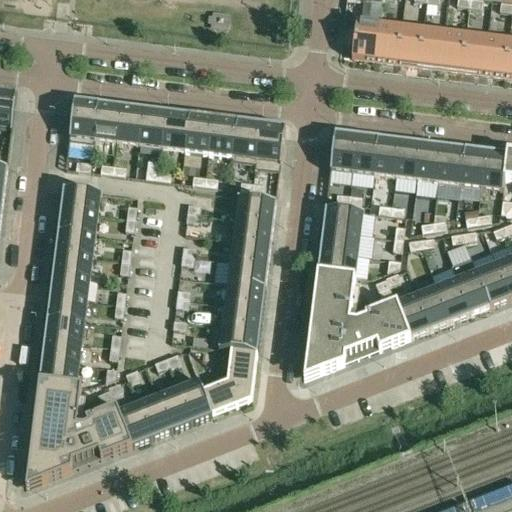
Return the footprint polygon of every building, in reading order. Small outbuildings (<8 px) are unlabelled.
[(393,0),(384,0),(383,8),(396,9),(397,0),(393,0)] [(440,0),(427,0),(427,7),(439,8),(440,0)] [(471,3),(458,2),(457,10),(470,12),(471,3)] [(471,3),(470,12),(482,14),(483,5),(471,3)] [(511,8),(501,7),(500,16),(511,17),(511,8)] [(359,25),(354,62),(376,65),(381,27),(359,25)] [(402,30),(381,27),(376,65),(397,68),(402,30)] [(423,33),(402,30),(397,68),(419,70),(423,33)] [(445,35),(423,33),(419,70),(440,73),(445,35)] [(445,35),(440,73),(462,76),(466,38),(445,35)] [(466,38),(462,76),(483,78),(488,41),(466,38)] [(488,41),(483,78),(504,81),(509,43),(488,41)] [(17,97),(0,95),(0,133),(11,135),(11,136),(12,136),(17,97)] [(99,107),(75,104),(70,143),(71,143),(71,142),(95,145),(99,107)] [(99,107),(95,145),(117,148),(122,110),(99,107)] [(122,110),(117,148),(140,151),(145,113),(122,110)] [(145,113),(140,151),(163,153),(167,116),(145,113)] [(167,116),(163,153),(185,156),(190,119),(167,116)] [(214,122),(190,119),(185,156),(209,159),(214,122)] [(237,125),(214,122),(209,159),(233,162),(237,125)] [(237,125),(233,162),(257,165),(261,128),(237,125)] [(286,131),(261,128),(257,165),(280,168),(280,169),(281,170),(286,131)] [(331,174),(353,177),(357,140),(335,137),(331,175),(331,174)] [(353,177),(374,179),(379,143),(357,140),(353,177)] [(374,179),(396,182),(400,145),(379,143),(374,179)] [(396,182),(417,185),(422,148),(400,145),(396,182)] [(417,185),(439,187),(443,151),(422,148),(417,185)] [(439,187),(460,190),(465,153),(443,151),(439,187)] [(460,190),(482,193),(486,156),(465,153),(460,190)] [(482,193),(503,195),(508,159),(486,156),(482,193)] [(503,197),(505,184),(511,184),(511,159),(508,159),(503,195),(503,197)] [(92,168),(79,167),(78,176),(91,177),(92,168)] [(101,178),(113,180),(114,171),(102,169),(101,178)] [(127,173),(114,171),(113,180),(126,182),(127,173)] [(160,177),(147,175),(146,184),(158,186),(160,177)] [(172,179),(160,177),(158,186),(171,187),(172,179)] [(206,183),(194,181),(193,190),(205,192),(206,183)] [(219,184),(206,183),(205,192),(217,193),(219,184)] [(240,196),(253,197),(254,189),(241,187),(240,196)] [(266,190),(254,189),(253,197),(265,199),(266,190)] [(64,193),(61,215),(98,220),(101,199),(102,199),(102,198),(64,193)] [(338,199),(337,208),(349,209),(350,201),(338,199)] [(444,213),(446,200),(431,199),(430,211),(444,213)] [(350,201),(349,209),(361,211),(362,202),(350,201)] [(239,203),(236,224),(274,229),(277,207),(238,202),(238,203),(239,203)] [(505,221),(511,211),(511,206),(502,205),(500,220),(505,221)] [(189,209),(188,218),(200,220),(201,211),(189,209)] [(391,221),(392,212),(380,210),(379,219),(391,221)] [(129,211),(127,223),(136,225),(137,212),(129,211)] [(403,222),(404,213),(392,212),(391,221),(403,222)] [(323,235),(360,240),(363,218),(364,218),(326,213),(323,235)] [(61,215),(58,237),(96,241),(98,220),(61,215)] [(188,218),(187,227),(199,229),(200,220),(188,218)] [(490,219),(478,221),(479,230),(491,228),(490,219)] [(478,221),(466,223),(468,232),(479,230),(478,221)] [(127,223),(126,236),(134,237),(136,225),(127,223)] [(236,224),(234,246),(271,250),(274,229),(236,224)] [(445,226),(434,228),(435,237),(447,235),(445,226)] [(434,228),(422,230),(423,239),(435,237),(434,228)] [(505,231),(494,236),(497,244),(508,240),(505,231)] [(396,232),(395,244),(404,245),(405,233),(396,232)] [(321,257),(357,261),(360,240),(323,235),(321,257)] [(58,237),(55,258),(93,263),(96,241),(58,237)] [(476,237),(464,238),(465,247),(477,245),(476,237)] [(464,238),(452,240),(453,249),(465,247),(464,238)] [(421,245),(423,254),(435,252),(433,243),(421,245)] [(395,244),(393,256),(402,257),(404,245),(395,244)] [(421,245),(409,247),(411,256),(423,254),(421,245)] [(234,246),(231,267),(268,272),(271,250),(234,246)] [(511,251),(511,250),(492,258),(496,269),(511,262),(511,251)] [(184,252),(183,261),(195,263),(196,254),(184,252)] [(123,254),(122,266),(131,267),(132,255),(123,254)] [(349,282),(356,283),(355,283),(357,261),(321,257),(318,278),(349,282)] [(55,258),(53,279),(90,284),(93,263),(55,258)] [(492,258),(472,265),(476,276),(496,269),(492,258)] [(183,261),(181,270),(194,271),(195,263),(183,261)] [(511,262),(496,269),(510,304),(511,303),(511,262)] [(471,263),(452,271),(457,284),(456,284),(470,320),(490,312),(476,276),(472,265),(471,263)] [(401,267),(390,265),(388,278),(395,275),(400,273),(401,267)] [(122,266),(120,279),(129,280),(131,267),(122,266)] [(217,266),(215,286),(229,288),(228,289),(266,293),(268,272),(231,267),(231,268),(217,266)] [(496,269),(476,276),(490,312),(510,304),(496,269)] [(318,278),(305,384),(410,343),(398,313),(398,314),(367,326),(368,327),(342,337),(349,282),(318,278)] [(398,278),(386,283),(387,285),(390,291),(401,287),(398,278)] [(53,279),(50,301),(88,306),(90,284),(53,279)] [(456,284),(437,292),(450,327),(470,320),(456,284)] [(387,285),(376,290),(379,297),(390,293),(390,291),(387,285)] [(228,289),(226,310),(263,315),(266,293),(228,289)] [(437,292),(417,300),(430,335),(450,327),(437,292)] [(390,293),(379,297),(382,305),(393,300),(390,293)] [(178,295),(177,304),(190,305),(191,297),(178,295)] [(118,297),(117,309),(125,310),(127,298),(118,297)] [(393,300),(382,305),(385,312),(396,308),(393,300)] [(417,300),(396,308),(398,313),(410,343),(430,335),(417,300)] [(50,301),(47,322),(85,327),(88,306),(50,301)] [(177,304),(176,313),(188,314),(190,305),(177,304)] [(117,309),(115,322),(124,323),(125,310),(117,309)] [(226,310),(223,331),(261,336),(263,315),(226,310)] [(47,322),(45,344),(82,348),(85,327),(47,322)] [(174,325),(173,334),(186,336),(187,327),(174,325)] [(219,352),(219,354),(231,355),(258,358),(261,336),(223,331),(220,353),(219,352)] [(113,340),(111,352),(120,353),(122,341),(113,340)] [(45,344),(42,365),(80,370),(82,348),(45,344)] [(111,352),(110,365),(119,366),(120,353),(111,352)] [(231,355),(227,386),(252,405),(258,358),(231,355)] [(178,359),(166,364),(170,372),(181,367),(178,359)] [(500,377),(511,375),(511,359),(498,362),(500,377)] [(166,364),(155,368),(158,376),(170,372),(166,364)] [(42,365),(39,388),(82,393),(82,391),(77,390),(80,370),(42,365)] [(487,387),(497,384),(493,368),(483,371),(487,387)] [(108,374),(106,388),(116,383),(117,375),(108,374)] [(138,375),(126,379),(129,388),(141,383),(138,375)] [(198,386),(178,393),(192,429),(212,421),(203,397),(203,396),(199,384),(198,385),(198,386)] [(203,396),(203,397),(212,421),(252,405),(227,386),(203,396)] [(39,388),(26,493),(72,476),(72,468),(99,458),(101,464),(132,452),(118,417),(116,412),(85,424),(88,430),(83,431),(77,431),(82,393),(39,388)] [(121,388),(109,393),(112,401),(124,396),(121,388)] [(178,393),(158,401),(172,436),(192,429),(178,393)] [(110,395),(98,400),(101,408),(113,404),(110,395)] [(158,401),(138,409),(152,444),(172,436),(158,401)] [(113,404),(101,408),(105,417),(116,412),(113,404)] [(117,412),(116,412),(118,417),(132,452),(152,444),(138,409),(119,416),(117,412)] [(243,441),(225,445),(229,464),(247,460),(243,441)] [(219,511),(213,485),(156,499),(158,511),(219,511)]
